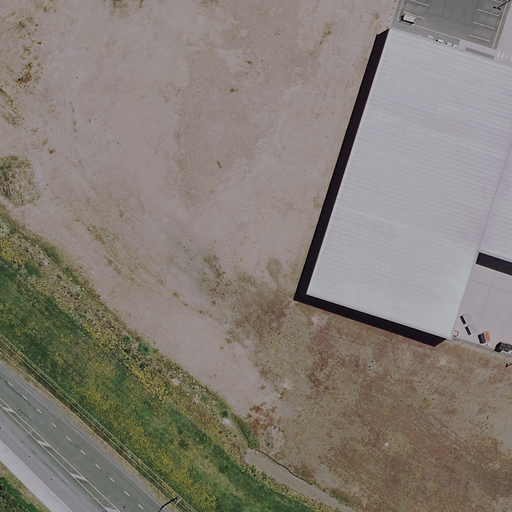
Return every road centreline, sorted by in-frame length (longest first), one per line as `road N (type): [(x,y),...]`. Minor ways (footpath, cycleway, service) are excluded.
road 1 (unknown): [(367,0),(340,36),(221,315)]
road 2 (tertiary): [(0,402),(114,511)]
